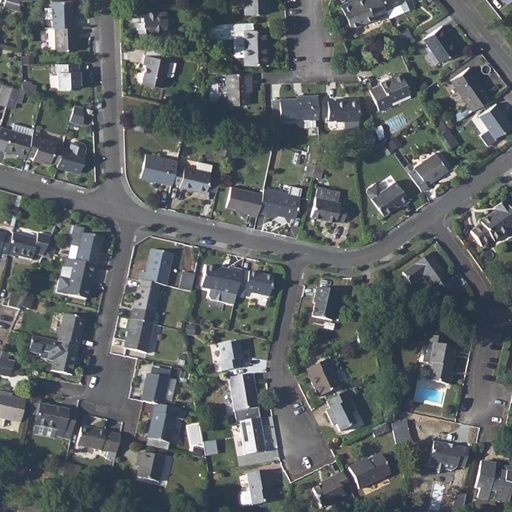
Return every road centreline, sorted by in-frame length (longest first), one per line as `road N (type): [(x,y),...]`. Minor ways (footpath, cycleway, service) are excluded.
road 1 (residential): [(132,215),(100,355),(131,419),(128,437)]
road 2 (residential): [(429,216),(482,290),(473,381),(484,406)]
road 3 (residential): [(104,0),(111,209)]
road 4 (residential): [(301,450),(285,423),(276,368),(299,253)]
road 5 (residential): [(132,215),(299,253)]
road 6 (residential): [(299,253),(360,256),(429,216)]
